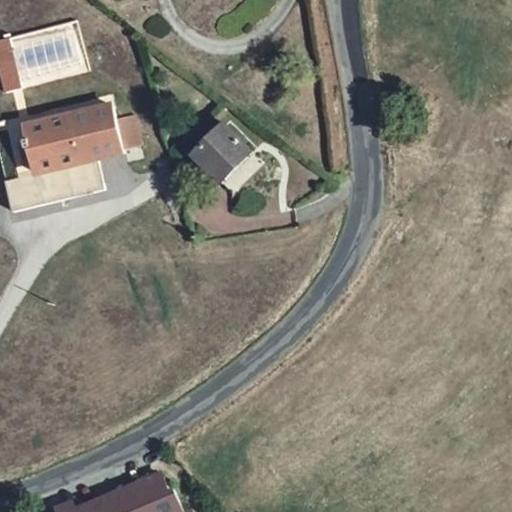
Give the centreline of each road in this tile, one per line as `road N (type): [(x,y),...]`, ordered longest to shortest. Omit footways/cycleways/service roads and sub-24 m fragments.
road 1 (tertiary): [(0,503),(79,474),(218,396),(332,275),(366,203),(347,0)]
road 2 (unknown): [(0,295),(20,250),(126,192)]
